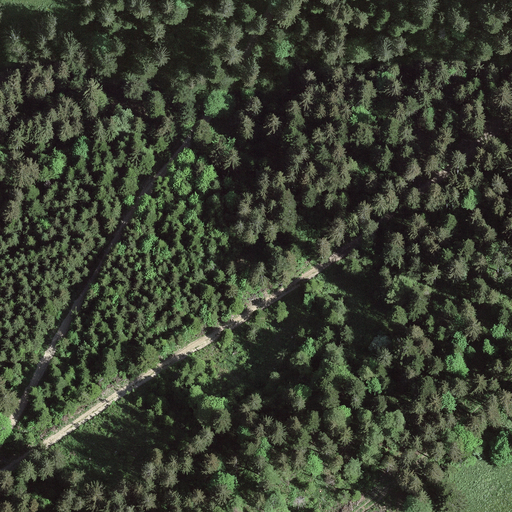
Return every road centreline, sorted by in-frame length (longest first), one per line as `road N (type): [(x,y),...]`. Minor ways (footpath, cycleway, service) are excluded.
road 1 (track): [(0,476),(310,269),(511,120)]
road 2 (track): [(293,0),(225,116),(155,192),(136,234),(108,260),(0,450)]
road 3 (track): [(511,376),(358,511)]
